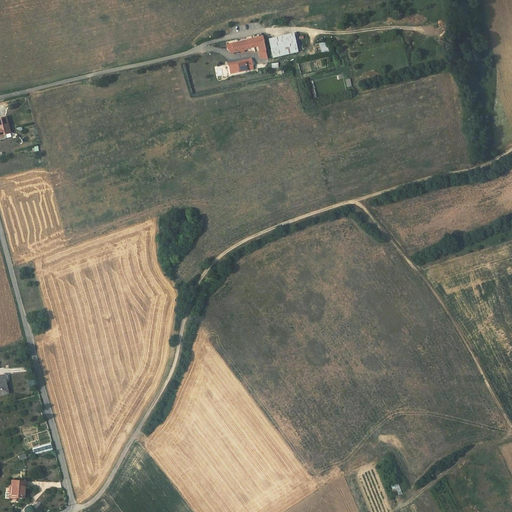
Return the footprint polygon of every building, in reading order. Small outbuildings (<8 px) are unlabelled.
[(293,33),(268,39),(273,58),(297,52),(297,51),(301,51),(299,43),(296,44),(294,37),(293,33)] [(262,37),(226,45),(227,49),(231,53),(241,51),(243,50),(245,50),(245,49),(257,46),(259,51),(265,50),(262,37)] [(265,50),(259,51),(260,58),(267,59),(265,50)] [(245,63),(229,66),(230,74),(253,69),(252,64),(246,65),(246,64),(245,65),(245,63)] [(6,117),(0,118),(0,135),(10,133),(6,117)] [(25,481),(11,480),(10,493),(10,495),(16,496),(16,498),(24,498),(25,481)]
